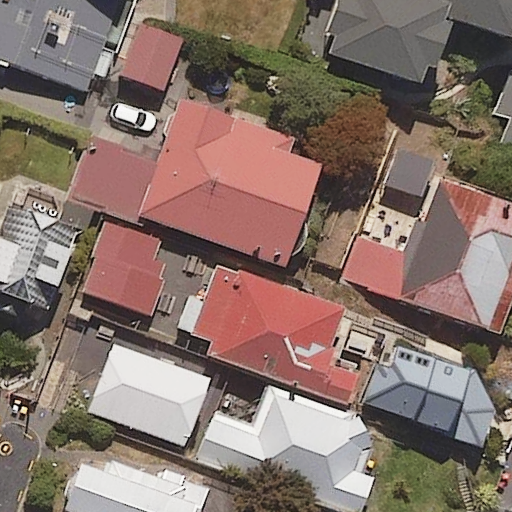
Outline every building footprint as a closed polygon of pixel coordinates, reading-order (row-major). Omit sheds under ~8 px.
[(0,0),(0,61),(87,93),(120,0),(0,0)] [(337,0),(327,31),(337,34),(331,52),(422,83),(428,65),(438,69),(454,23),(444,20),(448,15),(452,2),(446,0),(337,0)] [(511,0),(446,0),(452,2),(448,15),(511,36),(511,0)] [(139,24),(120,76),(164,92),(184,40),(139,24)] [(511,74),(505,72),(491,112),(510,119),(502,143),(511,146),(511,74)] [(140,227),(143,219),(285,269),(320,168),(287,156),(292,142),(179,103),(158,162),(92,139),(70,202),(140,227)] [(433,164),(396,151),(384,186),(420,199),(433,164)] [(511,269),(511,208),(438,181),(409,258),(359,239),(344,279),(499,338),(511,303),(511,276),(509,276),(511,269)] [(81,241),(7,209),(0,226),(0,310),(43,329),(81,241)] [(82,293),(151,316),(164,277),(151,273),(161,244),(105,224),(82,293)] [(344,313),(219,267),(206,305),(188,298),(177,330),(216,344),(211,358),(346,407),(358,376),(325,364),(344,313)] [(208,386),(112,350),(89,414),(185,449),(208,386)] [(375,434),(273,395),(258,434),(215,417),(198,462),(331,511),(361,511),(372,482),(358,477),(375,434)] [(197,511),(202,501),(85,456),(64,510),(68,511),(197,511)]
